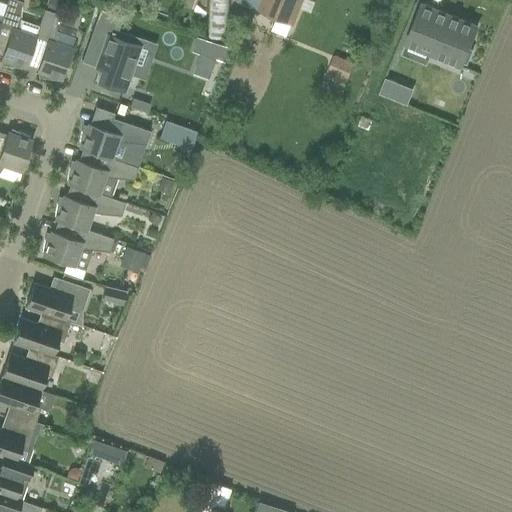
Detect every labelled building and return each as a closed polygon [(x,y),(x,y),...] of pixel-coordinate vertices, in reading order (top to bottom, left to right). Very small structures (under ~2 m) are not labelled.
[(16,0),(6,0),(0,18),(0,52),(1,53),(0,57),(0,58),(9,61),(8,66),(21,68),(22,66),(25,67),(27,62),(26,62),(35,36),(34,36),(18,30),(21,1),(16,0)] [(208,0),(207,37),(227,38),(229,0),(208,0)] [(236,0),(236,2),(250,7),(257,10),(259,11),(276,18),(291,24),(292,24),(299,8),(301,0),(236,0)] [(405,43),(405,44),(406,45),(430,54),(461,67),(462,62),(467,64),(472,50),(468,48),(477,26),(421,3),(407,39),(405,43)] [(102,66),(97,81),(117,88),(118,85),(123,87),(138,44),(115,36),(122,16),(99,8),(81,61),(96,66),(96,68),(97,68),(98,65),(102,66)] [(43,9),(34,36),(35,36),(26,62),(27,62),(37,65),(36,70),(45,74),(44,78),(57,80),(57,78),(61,79),(71,49),(53,43),(56,13),(43,9)] [(276,18),(271,31),(286,36),(291,24),(276,18)] [(198,37),(193,51),(226,62),(231,48),(198,37)] [(354,64),(333,56),(326,72),(346,81),(354,64)] [(385,78),(379,93),(394,99),(400,84),(385,78)] [(119,104),(116,113),(123,115),(126,106),(119,104)] [(110,158),(110,157),(115,141),(145,144),(149,131),(112,118),(107,130),(88,123),(85,133),(80,132),(78,144),(80,145),(79,148),(84,150),(84,149),(110,158)] [(165,120),(159,137),(175,143),(181,126),(165,120)] [(0,169),(3,165),(21,171),(31,141),(28,140),(29,137),(17,132),(15,135),(6,132),(4,137),(0,135),(0,169)] [(84,149),(84,150),(80,161),(75,159),(72,168),(68,167),(66,180),(68,181),(67,184),(72,186),(72,185),(97,194),(97,193),(103,177),(132,180),(137,167),(110,157),(110,158),(84,149)] [(161,177),(157,190),(168,194),(173,181),(161,177)] [(72,185),(72,186),(68,196),(63,195),(60,204),(56,203),(53,216),(56,217),(54,220),(59,221),(60,221),(85,230),(85,229),(91,213),(120,216),(124,202),(97,193),(97,194),(72,185)] [(151,212),(146,220),(155,226),(160,219),(151,212)] [(60,221),(59,221),(56,232),(51,231),(48,240),(43,239),(41,252),(43,252),(42,256),(72,266),(78,248),(108,252),(112,238),(85,229),(85,230),(60,221)] [(118,266),(137,272),(139,268),(145,270),(150,256),(143,254),(144,252),(125,246),(118,266)] [(81,286),(71,283),(52,276),(48,288),(33,283),(25,307),(45,314),(63,320),(63,319),(68,305),(74,307),(81,286)] [(105,286),(101,300),(121,305),(124,291),(105,286)] [(45,314),(41,325),(21,318),(12,342),(33,349),(33,348),(51,355),(51,354),(56,340),(62,342),(69,321),(63,319),(63,320),(45,314)] [(33,348),(33,349),(29,360),(9,353),(1,377),(39,390),(44,375),(50,377),(57,356),(51,354),(51,355),(33,348)] [(39,390),(1,377),(0,378),(0,402),(13,407),(8,419),(40,430),(42,425),(34,422),(40,407),(44,408),(49,406),(53,395),(39,390)] [(40,430),(8,419),(4,430),(0,428),(0,455),(8,458),(8,457),(15,460),(20,445),(26,447),(31,431),(39,433),(40,430)] [(79,430),(76,440),(89,444),(92,435),(79,430)] [(126,461),(129,446),(92,440),(90,455),(126,461)] [(8,457),(8,458),(4,469),(0,468),(0,494),(14,499),(14,498),(19,484),(25,486),(32,465),(15,460),(8,457)] [(68,470),(66,477),(76,480),(81,469),(74,467),(68,470)] [(210,482),(199,511),(211,511),(214,506),(223,509),(230,489),(221,486),(210,482)] [(0,494),(0,511),(37,511),(39,507),(14,498),(14,499),(0,494)]
